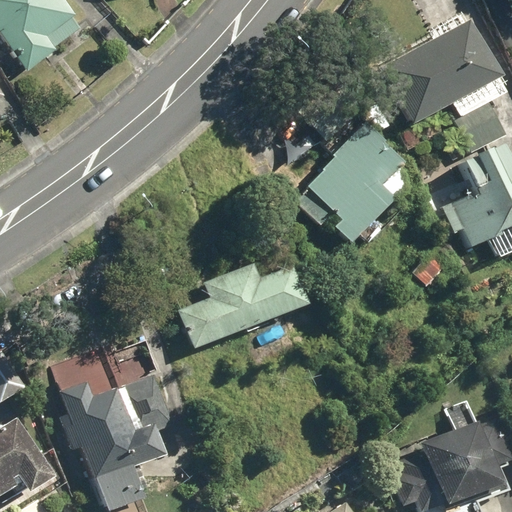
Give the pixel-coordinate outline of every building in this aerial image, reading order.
[(0,0),(0,35),(29,74),(60,50),(49,36),(79,14),(68,0),(0,0)] [(370,68),(400,129),(442,109),(448,121),(499,96),(464,23),(370,68)] [(498,140),(486,113),(447,132),(459,158),(498,140)] [(348,245),(360,256),(393,219),(381,208),(408,178),(353,129),(278,213),(333,261),(348,245)] [(452,235),(460,253),(511,230),(511,233),(511,190),(494,150),(457,167),(470,196),(433,213),(445,239),(452,235)] [(248,266),(191,289),(197,304),(163,317),(179,357),(294,311),(279,272),(254,281),(248,266)] [(0,403),(16,394),(0,366),(0,403)] [(49,398),(59,431),(55,442),(59,458),(66,457),(82,511),(120,511),(129,509),(125,499),(138,495),(131,471),(146,467),(139,442),(161,435),(146,383),(80,403),(76,390),(49,398)] [(404,451),(410,466),(379,476),(391,511),(394,511),(404,508),(405,511),(440,511),(490,495),(483,475),(500,469),(484,423),(404,451)] [(38,487),(35,482),(42,479),(23,445),(17,448),(5,426),(0,428),(0,496),(6,493),(11,502),(38,487)] [(322,511),(345,511),(341,503),(322,511)]
